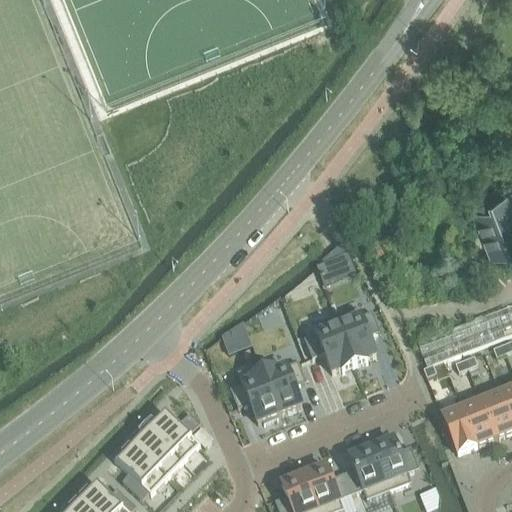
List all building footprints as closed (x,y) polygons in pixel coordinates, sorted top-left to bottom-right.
[(511,248),(511,194),(510,189),(488,198),(491,204),(476,209),(494,256),(511,248)] [(385,260),(378,247),(366,253),(373,266),(385,260)] [(426,371),(511,338),(511,311),(418,349),(426,371)] [(357,313),(335,322),(355,372),(368,367),(367,365),(376,361),(368,342),(380,338),(372,317),(360,322),(357,313)] [(316,339),(304,344),(312,365),(324,360),(332,379),(341,375),(342,378),(355,372),(335,322),(312,331),(316,339)] [(511,356),(511,347),(503,351),(506,359),(511,356)] [(506,359),(503,351),(493,354),(497,363),(506,359)] [(478,371),(475,362),(465,366),(468,374),(478,371)] [(468,374),(465,366),(455,370),(459,378),(468,374)] [(264,378),(263,379),(280,420),(302,412),(294,392),(306,388),(298,367),(277,376),(276,373),(264,378)] [(242,390),(230,394),(238,415),(250,410),(258,429),(263,427),(264,430),(278,424),(277,422),(280,420),(263,379),(264,378),(260,369),(237,378),(242,390)] [(436,379),(433,371),(423,375),(427,383),(436,379)] [(511,394),(500,399),(511,428),(511,394)] [(511,438),(511,428),(500,399),(481,406),(496,445),(511,438)] [(496,445),(481,406),(462,414),(477,452),(496,445)] [(477,452),(462,414),(442,422),(458,460),(477,452)] [(148,429),(145,432),(147,434),(146,435),(183,471),(200,454),(189,443),(178,432),(163,418),(152,429),(151,428),(149,430),(150,431),(148,429)] [(189,421),(178,432),(189,443),(200,431),(189,421)] [(202,434),(193,442),(205,453),(213,445),(202,434)] [(141,441),(130,451),(168,487),(183,471),(146,435),(143,439),(142,438),(140,440),(141,441)] [(394,446),(372,454),(389,498),(411,489),(408,480),(419,475),(411,453),(399,458),(394,446)] [(130,451),(114,469),(129,483),(135,490),(142,496),(149,503),(151,505),(168,487),(130,451)] [(355,475),(343,480),(352,502),(363,497),(367,507),(389,498),(372,454),(350,463),(355,475)] [(326,473),(304,481),(316,511),(342,511),(340,507),(352,502),(343,480),(331,485),(326,473)] [(287,502),(275,507),(276,511),(316,511),(304,481),(282,490),(287,502)] [(129,483),(122,491),(128,497),(135,490),(129,483)] [(94,489),(78,506),(84,511),(118,511),(116,510),(110,503),(94,489)] [(135,490),(128,497),(135,503),(142,496),(135,490)] [(117,496),(110,503),(116,510),(123,503),(117,496)] [(142,496),(135,503),(142,510),(149,503),(142,496)] [(123,503),(116,510),(118,511),(126,511),(130,509),(123,503)]
